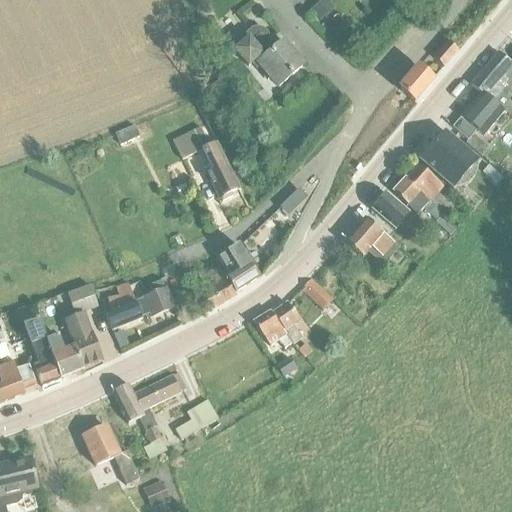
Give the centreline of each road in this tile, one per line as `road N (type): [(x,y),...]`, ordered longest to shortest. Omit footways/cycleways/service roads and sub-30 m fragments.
road 1 (tertiary): [(290,276),(511,21)]
road 2 (tertiary): [(0,426),(233,322),(290,276)]
road 3 (unclassified): [(461,0),(344,146),(290,276)]
